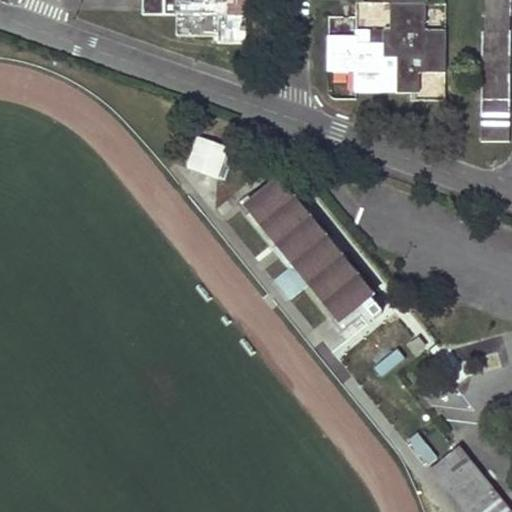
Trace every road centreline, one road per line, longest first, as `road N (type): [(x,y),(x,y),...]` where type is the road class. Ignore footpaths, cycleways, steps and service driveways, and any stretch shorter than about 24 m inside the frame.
road 1 (residential): [(290,116),(0,16)]
road 2 (residential): [(511,189),(290,116)]
